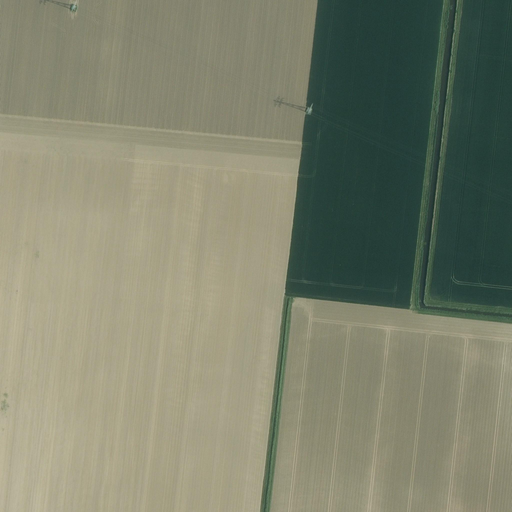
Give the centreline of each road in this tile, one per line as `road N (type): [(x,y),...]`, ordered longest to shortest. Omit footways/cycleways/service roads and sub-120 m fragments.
road 1 (track): [(446,0),(411,311),(511,322)]
road 2 (track): [(511,309),(428,301),(460,0)]
road 3 (track): [(267,511),(291,294)]
